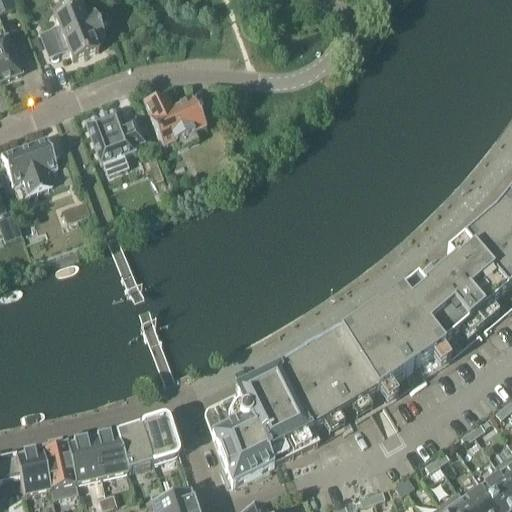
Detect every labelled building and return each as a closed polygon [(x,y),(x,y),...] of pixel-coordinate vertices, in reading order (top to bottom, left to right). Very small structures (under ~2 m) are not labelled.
[(0,0),(0,20),(12,15),(6,0),(0,0)] [(78,14),(53,25),(57,35),(49,39),(58,60),(66,56),(71,67),(97,56),(92,46),(103,41),(93,19),(83,24),(78,14)] [(0,87),(20,80),(6,42),(0,44),(0,87)] [(166,103),(142,108),(150,124),(149,125),(162,153),(205,132),(200,121),(201,120),(199,115),(197,115),(192,104),(171,114),(166,103)] [(118,117),(84,129),(107,186),(131,177),(124,161),(133,157),(131,152),(143,147),(135,124),(123,129),(118,117)] [(22,187),(28,201),(51,193),(45,178),(56,174),(45,144),(0,160),(11,191),(22,187)] [(155,163),(147,166),(151,179),(160,176),(155,163)] [(204,422),(230,492),(231,493),(317,451),(383,412),(450,366),(511,313),(511,203),(509,201),(493,220),(400,300),(340,341),(315,355),(314,355),(302,362),(281,375),(237,397),(205,414),(203,418),(204,422)] [(84,209),(72,214),(76,225),(88,221),(84,209)] [(511,415),(511,404),(503,412),(508,419),(511,415)] [(499,426),(508,419),(503,412),(494,420),(499,426)] [(139,436),(150,472),(173,465),(175,463),(176,461),(167,429),(166,428),(163,426),(160,426),(143,432),(141,435),(139,436)] [(474,444),(484,437),(479,431),(469,438),(474,444)] [(138,433),(115,440),(127,480),(150,472),(139,436),(138,433)] [(464,451),(474,444),(469,438),(459,444),(464,451)] [(115,440),(91,446),(100,486),(127,480),(115,440)] [(91,446),(66,451),(75,492),(100,486),(91,446)] [(66,451),(40,457),(49,497),(75,492),(66,451)] [(40,457),(15,463),(19,483),(23,503),(49,497),(40,457)] [(444,458),(433,466),(437,471),(448,464),(444,458)] [(511,501),(511,460),(493,474),(496,478),(511,501)] [(15,463),(0,466),(0,487),(19,483),(15,463)] [(437,471),(433,466),(423,472),(427,478),(437,471)] [(511,511),(511,501),(496,478),(478,490),(492,511),(511,511)] [(413,495),(406,485),(400,489),(406,499),(413,495)] [(400,504),(406,499),(400,489),(393,493),(400,504)] [(465,511),(492,511),(478,490),(459,503),(465,511)] [(172,494),(160,498),(162,506),(175,502),(172,494)] [(152,509),(150,510),(150,511),(194,511),(190,497),(175,502),(162,506),(152,509)] [(149,501),(152,509),(162,506),(160,498),(149,501)] [(372,510),(384,506),(381,498),(370,502),(372,510)] [(465,511),(457,499),(437,511),(465,511)] [(115,511),(112,501),(105,504),(107,511),(115,511)] [(360,511),(365,511),(372,510),(370,502),(358,506),(360,511)]
